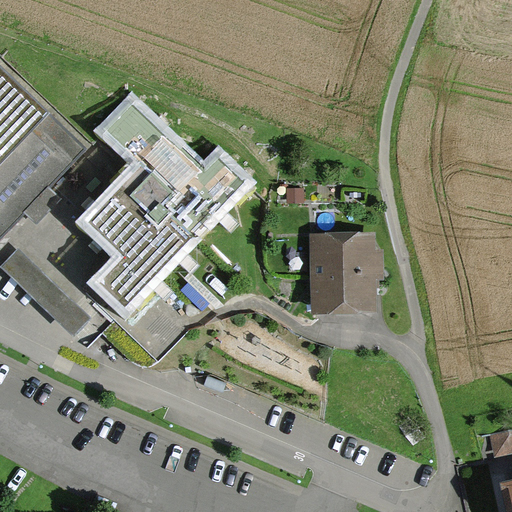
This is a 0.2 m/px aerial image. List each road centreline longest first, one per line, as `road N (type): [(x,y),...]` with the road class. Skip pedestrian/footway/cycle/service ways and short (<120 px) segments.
road 1 (unclassified): [(429,0),(386,125),(387,185),(440,438),(440,511)]
road 2 (residential): [(0,333),(418,511)]
